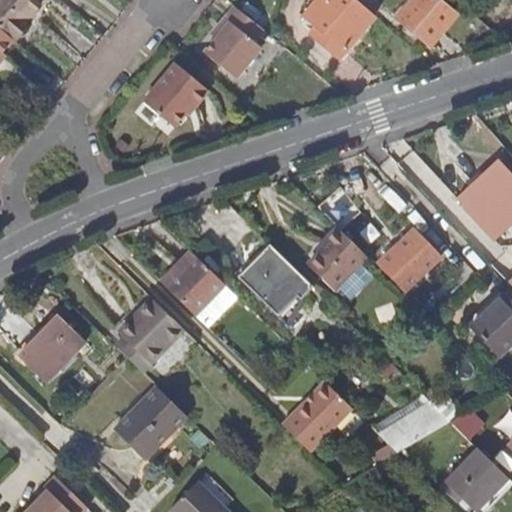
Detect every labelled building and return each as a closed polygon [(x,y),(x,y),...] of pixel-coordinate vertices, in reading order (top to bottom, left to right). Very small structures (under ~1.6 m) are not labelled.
[(0,0),(0,25),(14,38),(17,40),(32,23),(27,19),(42,0),(0,0)] [(360,4),(355,0),(316,0),(302,16),(317,29),(312,35),(336,54),(371,13),(360,4)] [(430,46),(457,15),(438,0),(411,0),(396,18),(430,46)] [(263,30),(235,6),(225,18),(229,22),(205,52),(235,78),(261,47),(254,41),(263,30)] [(0,25),(0,55),(14,38),(0,25)] [(144,104),(175,129),(195,105),(197,106),(209,91),(176,64),(144,104)] [(496,238),(511,223),(511,174),(499,160),(458,199),(490,232),(496,238)] [(368,257),(337,226),(324,240),(329,245),(309,265),(336,291),(339,288),(350,299),(372,277),(360,266),(368,257)] [(380,269),(404,291),(439,255),(412,229),(377,265),(380,269)] [(313,286),(270,244),(238,276),(278,316),(302,292),(305,295),(313,286)] [(160,281),(195,315),(225,284),(191,250),(160,281)] [(380,269),(377,265),(368,257),(360,266),(372,277),(380,269)] [(420,307),(429,316),(447,299),(437,289),(420,307)] [(499,355),(511,343),(511,304),(503,295),(471,326),(499,355)] [(185,329),(152,298),(119,332),(151,363),(185,329)] [(47,382),(85,343),(57,316),(20,355),(47,382)] [(353,409),(325,382),(312,395),(315,398),(309,404),(306,401),(283,425),(289,432),(310,453),(353,409)] [(187,416),(156,385),(114,428),(145,458),(187,416)] [(448,419),(464,411),(445,393),(434,405),(448,419)] [(448,419),(434,405),(431,402),(377,433),(396,452),(399,450),(450,421),(448,419)] [(472,406),(455,421),(469,436),(485,422),(472,406)] [(356,411),(341,423),(349,434),(365,421),(356,411)] [(501,471),(478,449),(446,483),(475,511),(507,477),(501,471)] [(83,511),(88,508),(56,476),(44,488),(47,491),(27,511),(83,511)] [(173,511),(229,511),(198,480),(169,508),(173,511)]
